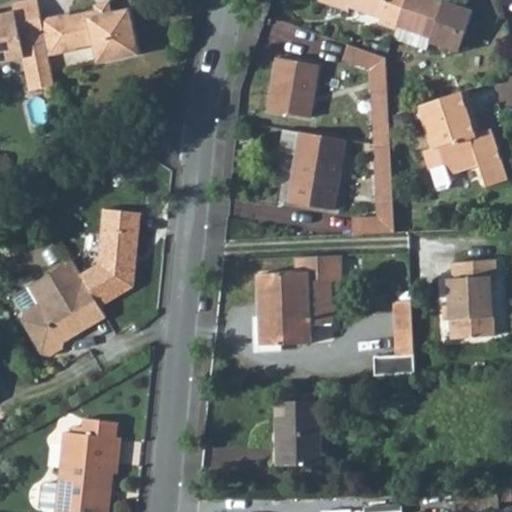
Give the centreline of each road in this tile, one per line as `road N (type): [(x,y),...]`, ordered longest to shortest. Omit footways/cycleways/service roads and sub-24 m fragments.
road 1 (residential): [(165,511),(204,122)]
road 2 (residential): [(0,219),(148,130),(179,119),(204,122)]
road 3 (residential): [(204,122),(229,0)]
